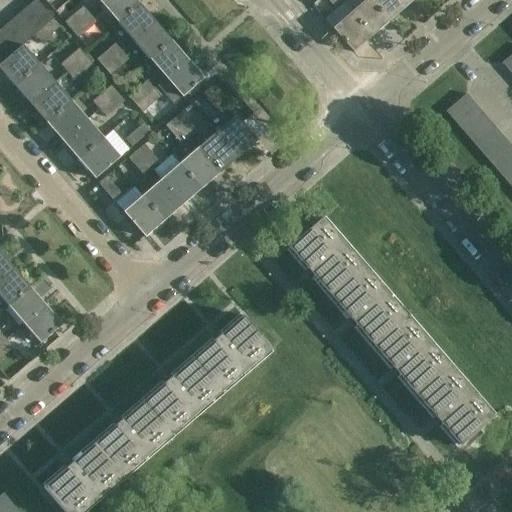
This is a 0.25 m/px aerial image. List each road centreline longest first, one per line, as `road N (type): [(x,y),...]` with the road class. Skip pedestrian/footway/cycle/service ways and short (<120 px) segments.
road 1 (residential): [(146,294),(361,108)]
road 2 (residential): [(511,279),(361,108)]
road 3 (residential): [(146,294),(0,130)]
road 4 (residential): [(0,422),(146,294)]
road 5 (residential): [(361,108),(487,0)]
road 6 (residential): [(361,108),(268,0)]
